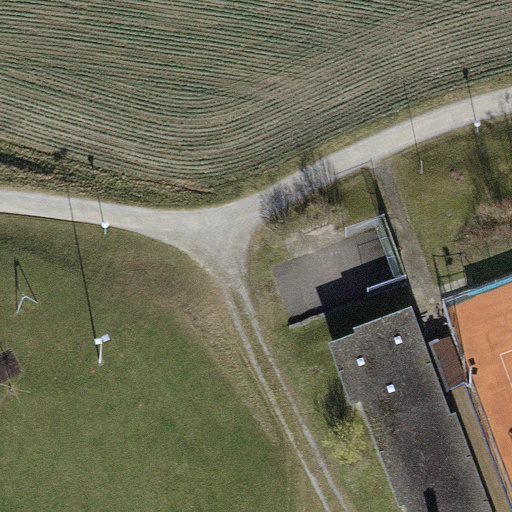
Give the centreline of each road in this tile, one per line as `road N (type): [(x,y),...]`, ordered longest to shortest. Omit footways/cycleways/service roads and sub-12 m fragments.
road 1 (residential): [(511,102),(357,156),(209,236)]
road 2 (track): [(209,236),(148,217),(0,205)]
